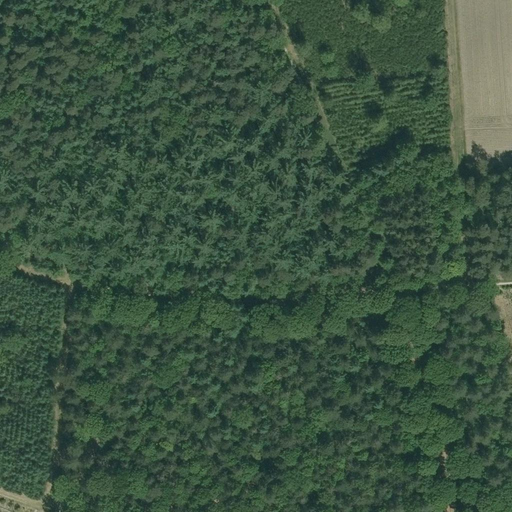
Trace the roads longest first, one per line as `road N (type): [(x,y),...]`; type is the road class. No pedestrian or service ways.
road 1 (track): [(52,511),(68,282),(0,71)]
road 2 (track): [(268,0),(388,282),(511,278)]
road 3 (track): [(390,288),(146,293),(0,264)]
road 4 (track): [(452,511),(435,423),(390,288)]
